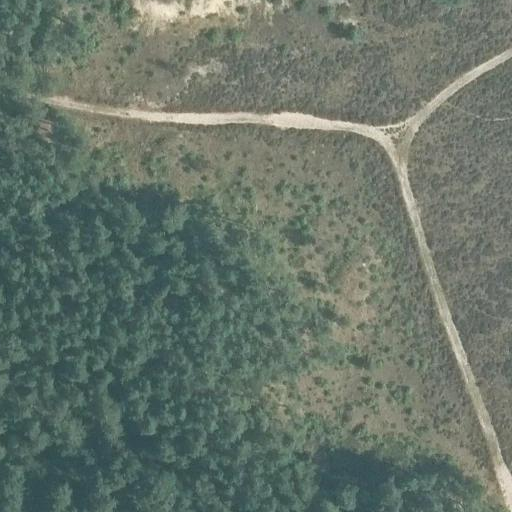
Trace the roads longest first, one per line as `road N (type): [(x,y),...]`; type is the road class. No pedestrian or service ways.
road 1 (track): [(391,131),(132,115),(0,91)]
road 2 (track): [(511,505),(444,317),(391,131)]
road 3 (track): [(511,51),(391,131)]
